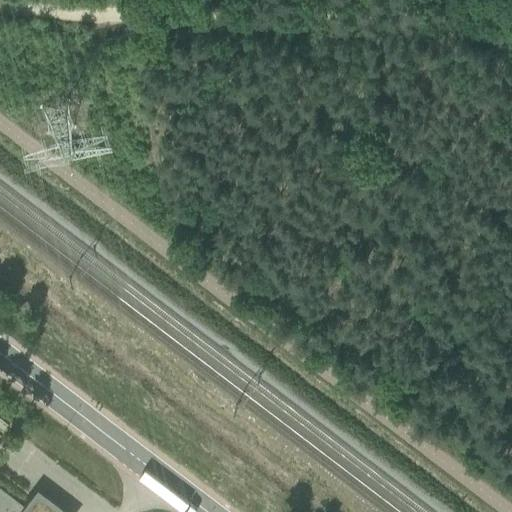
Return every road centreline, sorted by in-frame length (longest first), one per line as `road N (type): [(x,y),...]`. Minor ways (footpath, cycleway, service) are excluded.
road 1 (track): [(511,51),(456,33),(0,4)]
road 2 (tertiary): [(219,511),(0,350)]
